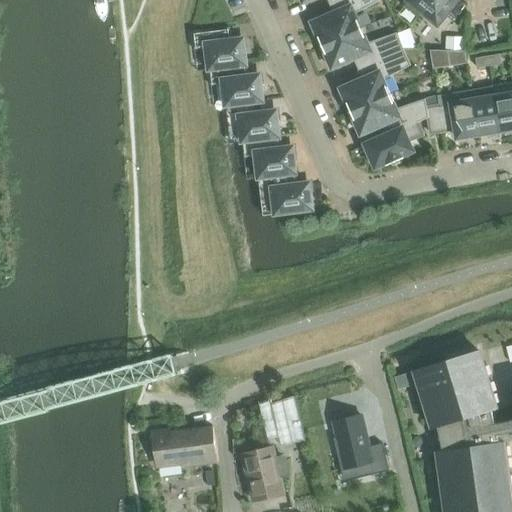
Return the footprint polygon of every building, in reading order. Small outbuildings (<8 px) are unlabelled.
[(381,0),(337,0),(329,4),(333,14),(312,23),(322,46),(320,46),(320,47),(361,29),(355,15),(381,0)] [(404,0),(422,14),(434,0),(404,0)] [(434,0),(422,14),(444,32),(452,21),(446,17),(459,0),(434,0)] [(193,34),(195,49),(204,48),(207,70),(247,65),(243,39),(231,41),(230,28),(192,33),(192,34),(193,34)] [(367,44),(361,29),(320,47),(321,48),(322,47),(332,69),(354,60),(358,70),(404,50),(396,34),(367,44)] [(448,39),(447,51),(463,52),(463,40),(448,39)] [(349,112),(349,113),(390,95),(383,81),(411,66),(404,50),(358,70),(362,80),(340,89),(350,112),(349,112)] [(435,54),(432,59),(433,66),(438,70),(445,68),(449,64),(447,57),(442,53),(435,54)] [(500,55),(488,57),(489,66),(502,64),(500,55)] [(477,68),(489,66),(488,57),(475,59),(477,68)] [(224,107),(226,106),(263,101),(260,75),(248,77),(247,65),(207,70),(207,74),(212,73),(213,85),(221,84),(224,107)] [(511,83),(493,87),(500,132),(511,130),(511,83)] [(480,135),(500,132),(493,87),(472,91),(479,137),(480,137),(480,135)] [(479,137),(472,91),(438,96),(439,106),(444,132),(455,130),(457,139),(479,136),(479,137)] [(390,95),(349,113),(351,113),(361,135),(383,126),(387,135),(387,136),(417,123),(418,123),(428,119),(426,108),(427,108),(439,106),(438,96),(425,100),(396,110),(390,95)] [(230,144),(239,143),(242,142),(280,137),(276,111),(264,113),(263,101),(226,106),(230,144)] [(431,134),(444,132),(439,106),(427,108),(426,108),(428,119),(431,134)] [(423,136),(418,123),(417,123),(387,136),(387,135),(365,145),(375,169),(387,164),(388,166),(403,159),(402,157),(413,152),(409,142),(423,136)] [(256,179),(259,179),(259,178),(296,173),(293,147),(281,149),(280,137),(242,142),(239,143),(240,146),(244,145),(245,149),(245,157),(254,156),(256,179)] [(259,178),(259,179),(259,180),(259,184),(263,216),(313,210),(310,183),(298,185),(296,173),(259,178)] [(511,511),(511,501),(504,443),(499,444),(498,436),(510,433),(511,432),(511,420),(508,422),(495,425),(492,411),(496,409),(479,351),(416,371),(433,429),(438,427),(443,452),(438,452),(446,511),(511,511)] [(405,374),(395,377),(398,389),(409,386),(405,374)] [(307,442),(296,396),(271,404),(269,400),(260,405),(268,440),(279,438),(282,447),(307,442)] [(338,437),(333,439),(337,454),(342,453),(346,469),(371,463),(374,475),(389,471),(382,444),(369,447),(361,416),(334,422),(338,437)] [(153,432),(152,433),(157,468),(202,462),(203,465),(219,463),(214,427),(154,435),(153,432)] [(273,447),(242,454),(253,502),(284,495),(280,477),(288,475),(284,454),(275,456),(273,447)] [(216,486),(214,471),(206,472),(207,473),(201,474),(203,486),(208,485),(208,487),(216,486)]
